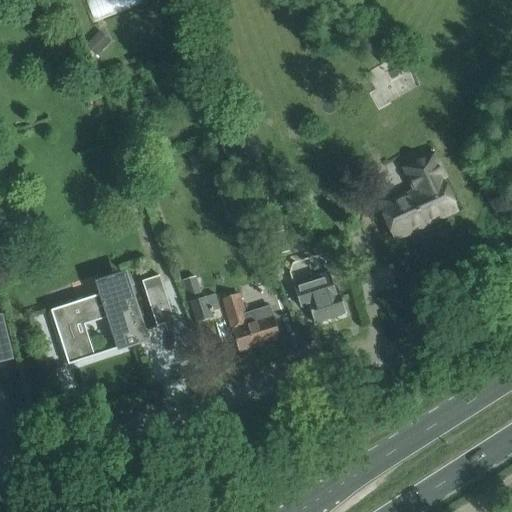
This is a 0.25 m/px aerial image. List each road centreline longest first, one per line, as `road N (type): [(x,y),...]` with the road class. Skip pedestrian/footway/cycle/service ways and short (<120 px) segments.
road 1 (residential): [(410,356),(235,402),(0,483)]
road 2 (primary): [(511,374),(298,511)]
road 3 (track): [(355,368),(393,343),(511,296)]
road 4 (primary): [(396,511),(511,437)]
